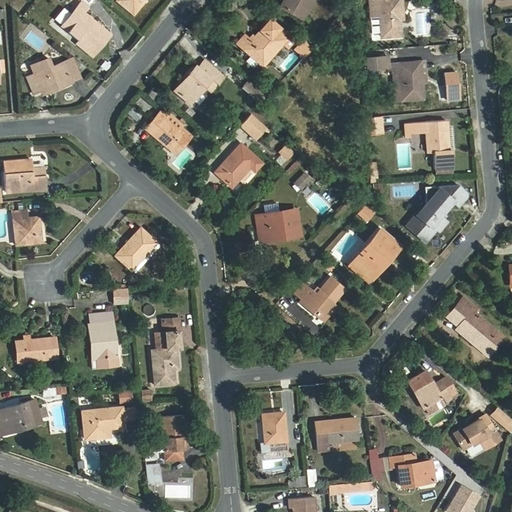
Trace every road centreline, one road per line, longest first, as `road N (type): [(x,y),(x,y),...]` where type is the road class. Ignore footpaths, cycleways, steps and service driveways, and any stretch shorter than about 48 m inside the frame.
road 1 (residential): [(219,377),(368,362),(496,215),(480,0)]
road 2 (residential): [(219,377),(206,243),(138,177)]
road 3 (residential): [(87,127),(191,0)]
road 4 (residential): [(133,511),(0,461)]
road 5 (residential): [(48,278),(138,177)]
road 6 (residential): [(232,511),(219,377)]
